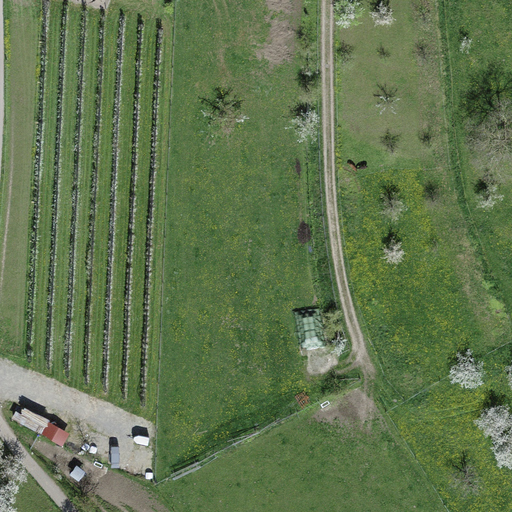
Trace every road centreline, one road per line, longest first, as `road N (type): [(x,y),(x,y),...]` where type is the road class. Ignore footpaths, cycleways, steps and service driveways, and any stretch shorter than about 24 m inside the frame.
road 1 (track): [(371,365),(349,281),(330,63),(333,0)]
road 2 (track): [(0,192),(0,72)]
